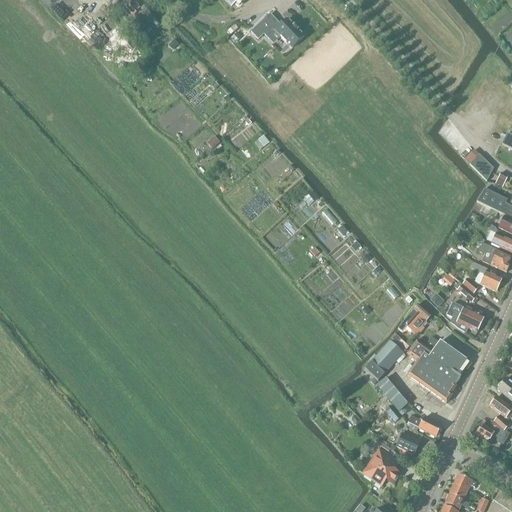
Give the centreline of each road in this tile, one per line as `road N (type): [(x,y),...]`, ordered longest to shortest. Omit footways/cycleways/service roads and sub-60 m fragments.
road 1 (unclassified): [(511,174),(494,165),(347,0)]
road 2 (tertiary): [(452,449),(511,313)]
